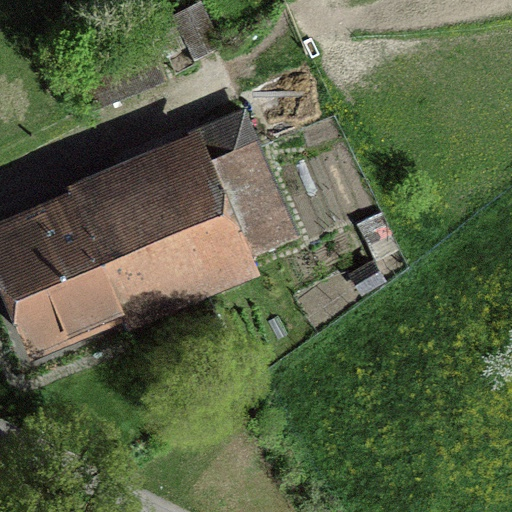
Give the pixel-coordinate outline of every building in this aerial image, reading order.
[(201,1),(172,16),(194,61),(223,46),(201,1)] [(81,86),(93,114),(166,83),(154,55),(81,86)] [(298,228),(246,101),(67,175),(69,180),(0,208),(0,272),(31,346),(123,309),(127,319),(263,264),(255,245),(298,228)] [(346,217),(329,179),(318,184),(335,222),(346,217)] [(397,247),(381,210),(359,219),(375,256),(397,247)] [(372,256),(348,269),(361,291),(384,277),(372,256)]
